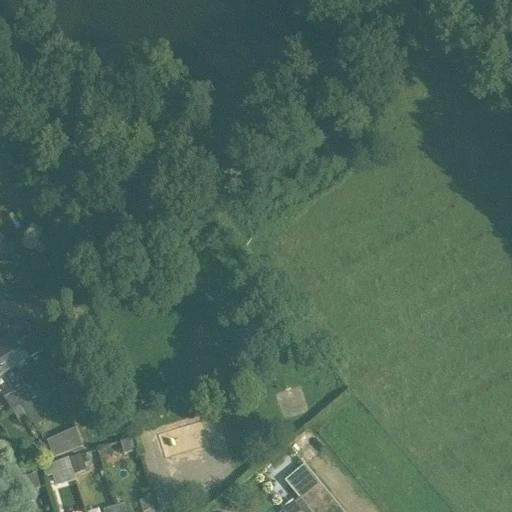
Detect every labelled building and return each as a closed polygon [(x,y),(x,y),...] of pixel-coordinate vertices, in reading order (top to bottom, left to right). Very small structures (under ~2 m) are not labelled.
[(13,248),(0,246),(0,264),(12,265),(13,248)] [(26,388),(15,369),(28,361),(27,361),(18,346),(12,337),(0,344),(0,372),(14,395),(13,395),(20,406),(21,406),(26,413),(35,408),(23,389),(26,388)] [(18,346),(27,361),(41,352),(33,338),(18,346)] [(14,395),(0,372),(0,393),(3,399),(13,394),(13,395),(14,395)] [(53,459),(64,455),(57,436),(45,440),(53,459)] [(120,444),(124,455),(137,451),(134,440),(120,444)] [(73,473),(84,470),(80,456),(69,460),(73,473)] [(291,492),(312,475),(303,465),(283,481),(291,492)] [(312,475),(291,492),(299,501),(320,484),(312,475)] [(20,496),(38,490),(34,476),(16,482),(20,496)] [(320,484),(299,501),(305,509),(307,511),(327,494),(320,484)] [(327,494),(307,511),(323,511),(335,503),(327,494)] [(300,511),(302,511),(294,503),(283,511),(300,511)] [(342,511),(335,503),(323,511),(342,511)]
